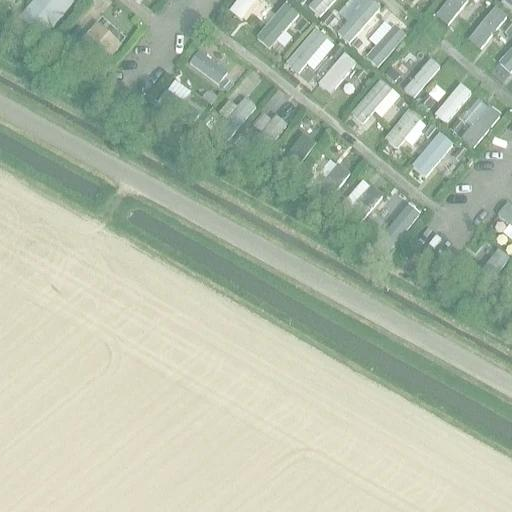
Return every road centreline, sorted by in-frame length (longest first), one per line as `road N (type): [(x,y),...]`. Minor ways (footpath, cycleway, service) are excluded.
road 1 (unclassified): [(511,391),(0,110)]
road 2 (track): [(184,7),(449,220)]
